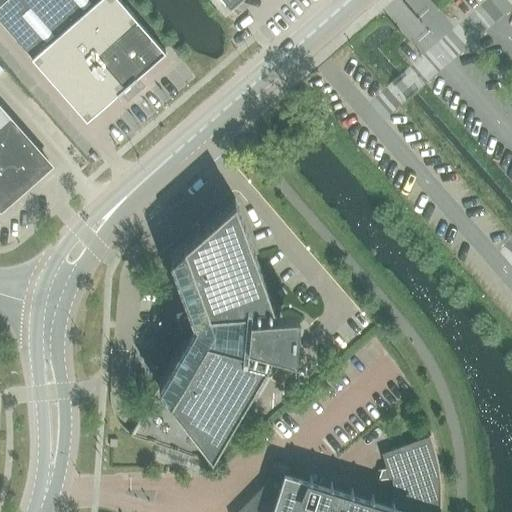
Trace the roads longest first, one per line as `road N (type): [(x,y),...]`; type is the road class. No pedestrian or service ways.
road 1 (unclassified): [(51,306),(71,258),(107,217),(351,0)]
road 2 (unclassified): [(39,511),(55,438),(51,306)]
